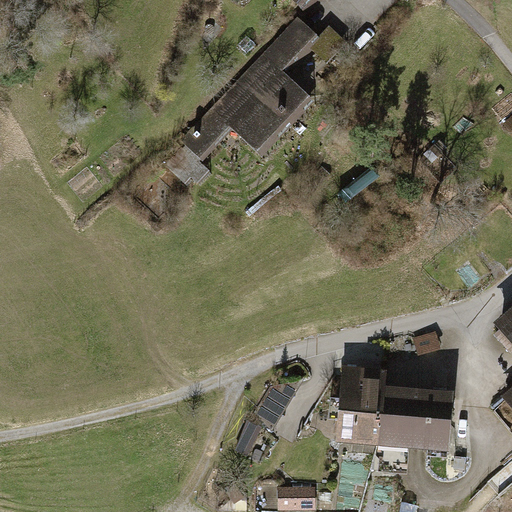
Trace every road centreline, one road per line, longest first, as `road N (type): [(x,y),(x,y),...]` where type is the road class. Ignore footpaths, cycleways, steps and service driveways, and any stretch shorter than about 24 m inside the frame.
road 1 (track): [(0,436),(172,398),(276,358)]
road 2 (track): [(171,511),(199,477),(252,367)]
